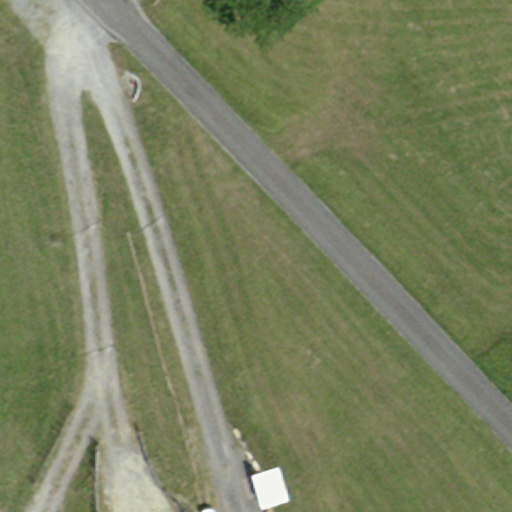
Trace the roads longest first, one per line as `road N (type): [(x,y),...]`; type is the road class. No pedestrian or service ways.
road 1 (unclassified): [(111,0),(511,438)]
road 2 (track): [(80,0),(65,43),(142,511)]
road 3 (track): [(203,311),(97,0)]
road 4 (track): [(250,511),(203,311)]
